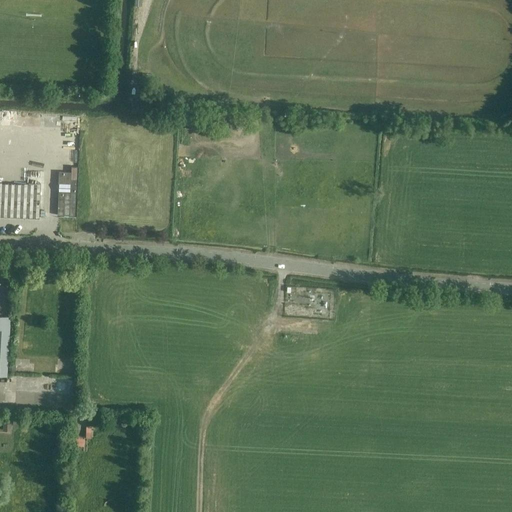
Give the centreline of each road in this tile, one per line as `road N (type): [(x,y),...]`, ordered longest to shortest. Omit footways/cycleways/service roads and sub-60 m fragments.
road 1 (tertiary): [(511,289),(202,255),(0,245)]
road 2 (track): [(281,301),(209,401),(198,511)]
